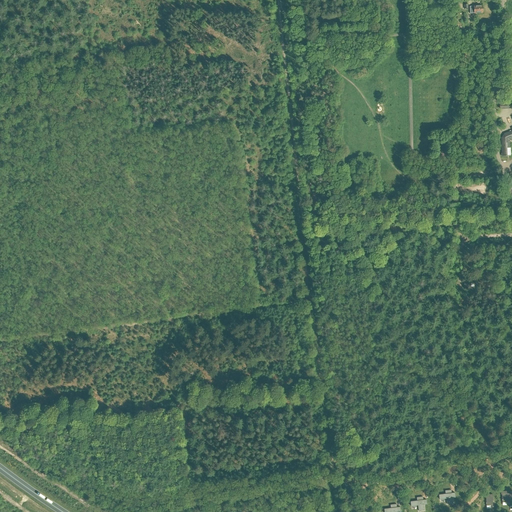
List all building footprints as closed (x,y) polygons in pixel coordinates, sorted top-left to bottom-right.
[(499,101),(499,110),(511,109),(511,100),(499,101)] [(511,129),(511,130),(504,134),(505,136),(503,137),(501,137),(502,153),(501,153),(501,156),(503,156),(510,156),(511,155),(510,147),(509,147),(509,142),(511,139),(511,138),(511,127),(511,128),(511,129)] [(445,491),(445,494),(438,495),(439,500),(446,499),(447,504),(452,504),(452,498),(455,498),(455,493),(451,493),(451,490),(445,491)] [(501,495),(502,495),(502,503),(508,502),(508,498),(509,498),(509,492),(508,491),(501,492),(500,492),(501,495)] [(492,495),(492,494),(484,495),(484,498),(485,498),(486,506),(492,506),(492,501),(493,501),(493,495),(492,495)] [(416,498),(416,501),(410,502),(410,507),(418,506),(418,511),(424,510),(423,505),(427,505),(426,500),(423,500),(422,497),(416,498)]
